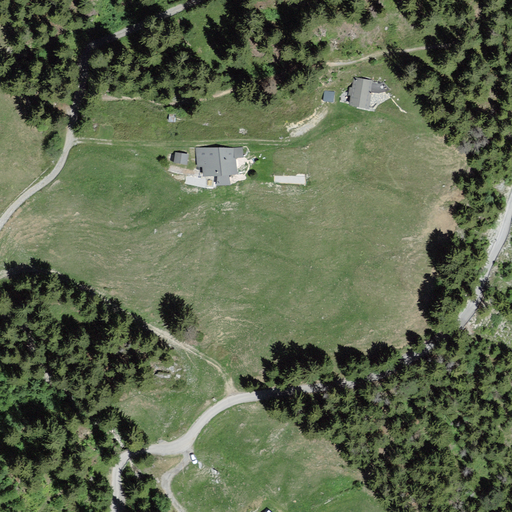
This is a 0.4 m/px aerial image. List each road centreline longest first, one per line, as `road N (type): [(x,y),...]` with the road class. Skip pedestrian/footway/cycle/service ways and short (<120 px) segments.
road 1 (unclassified): [(511,205),(471,307),(425,351),(350,383),(232,402),(175,449),(142,449),(123,462),(111,511)]
road 2 (track): [(334,115),(291,144),(66,141)]
road 3 (track): [(0,233),(60,172),(70,120),(84,96)]
road 4 (track): [(84,96),(109,43),(205,0)]
